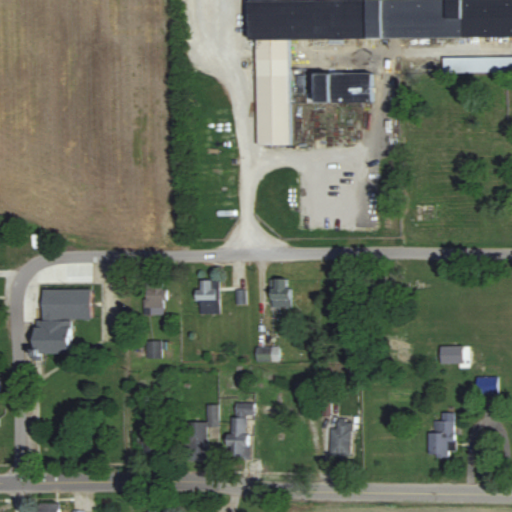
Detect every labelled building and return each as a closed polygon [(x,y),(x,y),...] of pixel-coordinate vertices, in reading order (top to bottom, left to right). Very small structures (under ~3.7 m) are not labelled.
[(290,39),(511,35),(511,0),(250,0),(251,39),(257,39),(259,146),(292,145),(290,39)] [(511,57),(445,57),(445,72),(511,72),(511,57)] [(319,72),(319,102),(374,102),(374,72),(319,72)] [(291,278),(273,278),(273,307),(291,307),(291,278)] [(154,314),(154,309),(166,309),(166,280),(146,280),(146,314),(154,314)] [(220,280),(199,280),(199,314),(220,314),(220,280)] [(93,319),(93,289),(45,289),(45,321),(37,321),(37,354),(73,354),(73,319),(93,319)] [(149,356),(162,356),(162,343),(157,343),(157,347),(149,347),(149,356)] [(499,376),(478,376),(478,393),(499,393),(499,376)] [(187,421),(187,460),(209,460),(209,426),(220,426),(220,404),(210,404),(209,422),(187,421)] [(239,404),(239,413),(254,413),(254,404),(239,404)] [(457,455),(456,412),(443,412),(443,420),(431,420),(431,455),(457,455)] [(250,458),(250,417),(231,417),(231,458),(250,458)] [(333,429),(333,454),(354,454),(354,422),(338,422),(338,429),(333,429)] [(140,430),(140,460),(166,460),(166,430),(140,430)] [(39,511),(61,511),(61,503),(40,503),(39,511)]
